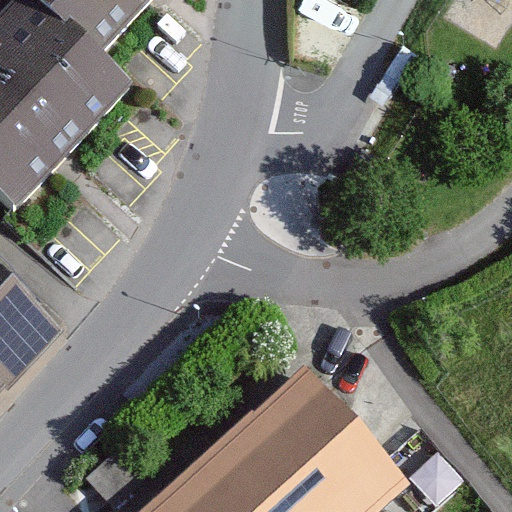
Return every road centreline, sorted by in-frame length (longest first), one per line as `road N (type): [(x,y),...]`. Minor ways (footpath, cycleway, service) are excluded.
road 1 (unclassified): [(196,249),(353,272),(481,228),(511,198)]
road 2 (tertiary): [(0,485),(196,249)]
road 3 (tertiary): [(196,249),(244,104),(248,0)]
road 4 (track): [(244,104),(294,115),(339,112),(409,0)]
